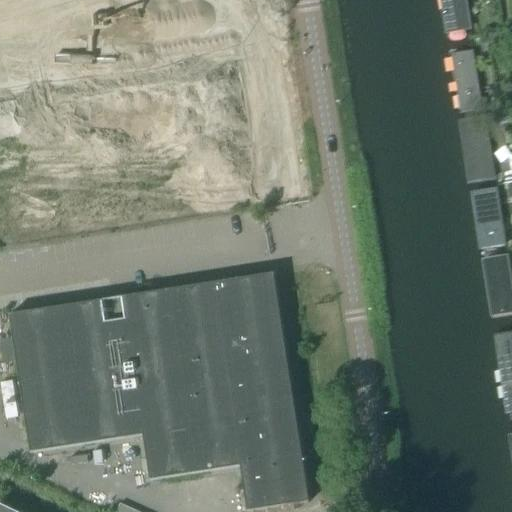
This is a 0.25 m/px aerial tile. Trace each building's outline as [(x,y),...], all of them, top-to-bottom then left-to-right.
[(449,0),(450,5),(455,8),(461,7),(464,3),(463,0),(449,0)] [(459,59),(466,100),(470,104),(476,103),(479,98),(473,57),(469,53),(463,54),(459,59)] [(511,125),(510,116),(492,119),(493,128),(511,125)] [(471,128),(477,170),(482,173),(487,172),(491,168),(485,126),(480,123),(474,124),(471,128)] [(481,197),(487,239),(492,242),(498,241),(501,237),(495,195),(490,192),(484,193),(481,197)] [(493,270),(499,312),(504,315),(510,314),(511,310),(511,303),(507,268),(502,265),(496,266),(493,270)] [(309,504),(301,454),(291,389),(273,276),(9,317),(30,455),(143,438),(150,483),(240,469),(246,511),(257,511),(284,508),(309,504)]
